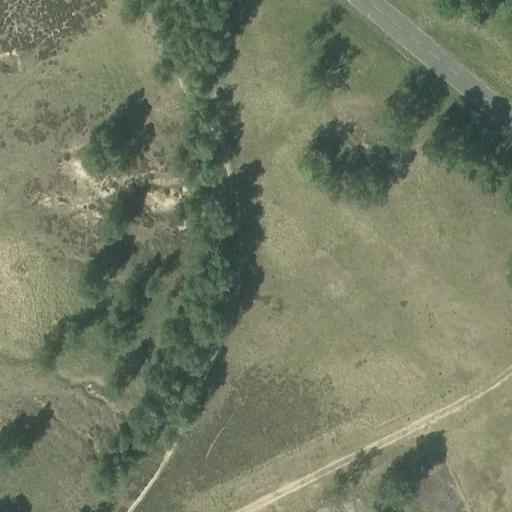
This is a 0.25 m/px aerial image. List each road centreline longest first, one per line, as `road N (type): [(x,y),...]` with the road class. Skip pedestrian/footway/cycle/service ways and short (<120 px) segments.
road 1 (track): [(255,511),(440,427),(511,367)]
road 2 (track): [(361,0),(511,126)]
